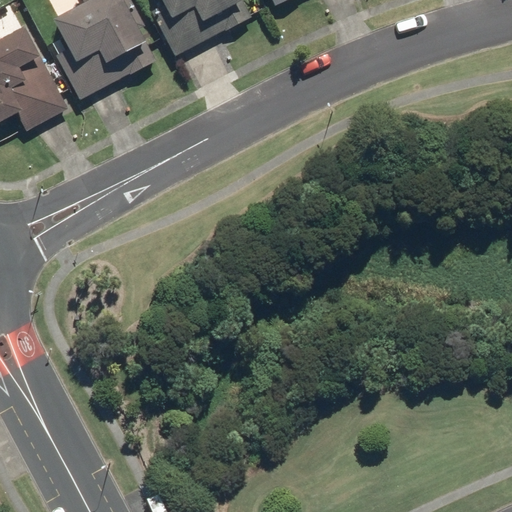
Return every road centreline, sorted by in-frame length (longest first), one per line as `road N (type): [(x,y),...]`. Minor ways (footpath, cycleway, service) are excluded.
road 1 (residential): [(511,18),(388,52),(105,194)]
road 2 (tertiary): [(27,381),(95,511)]
